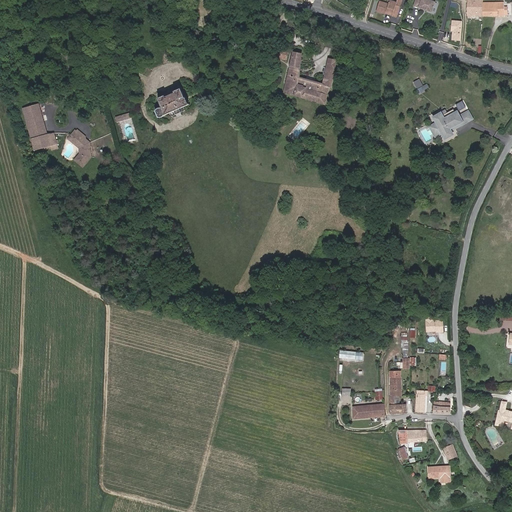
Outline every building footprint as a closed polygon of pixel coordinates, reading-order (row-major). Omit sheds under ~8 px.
[(393,13),(392,16),(396,17),(400,7),(396,6),(397,2),(391,0),(390,0),(389,3),(380,1),(377,11),(386,14),(387,11),(393,13)] [(435,1),(430,0),(415,0),(414,6),(432,12),(435,1)] [(468,15),(505,16),(505,15),(508,15),(508,10),(505,10),(505,2),(483,2),(476,2),(476,0),(474,0),(474,1),(468,0),(468,15)] [(463,21),(451,20),(450,30),(452,31),(451,40),(460,41),(463,21)] [(286,61),(288,51),(277,48),(274,58),(286,61)] [(302,53),(294,51),(283,92),(325,104),(331,87),(332,87),(337,61),(328,59),(323,83),(301,76),(302,53)] [(174,92),(175,93),(165,97),(164,96),(158,99),(163,108),(162,108),(161,108),(160,108),(159,109),(158,109),(157,109),(157,111),(156,112),(158,116),(159,117),(160,117),(162,117),(163,117),(164,116),(165,115),(175,110),(176,114),(186,109),(184,106),(189,104),(186,98),(185,98),(181,89),(174,92)] [(20,107),(28,137),(44,133),(35,103),(20,107)] [(443,110),(435,115),(438,120),(444,130),(447,135),(454,131),(453,128),(451,126),(464,119),(461,114),(459,109),(457,110),(455,107),(444,113),(443,110)] [(470,109),(461,114),(464,119),(451,126),(453,128),(474,116),(470,109)] [(437,133),(444,130),(438,120),(432,124),(437,133)] [(75,130),(70,136),(79,143),(76,146),(79,149),(80,154),(75,160),(82,167),(91,158),(89,142),(88,143),(85,140),(86,139),(86,137),(78,130),(77,131),(75,130)] [(76,146),(79,143),(70,136),(68,138),(76,146)] [(426,332),(443,332),(444,320),(426,320),(426,332)] [(395,395),(400,396),(400,390),(402,390),(401,386),(400,386),(400,381),(396,381),(395,378),(391,378),(391,395),(395,395)] [(425,390),(418,390),(417,396),(416,411),(425,411),(426,393),(425,393),(425,390)] [(403,412),(406,412),(407,404),(395,404),(395,395),(391,395),(389,395),(390,404),(392,414),(403,412)] [(434,413),(450,413),(450,400),(444,400),(443,402),(438,401),(435,401),(434,413)] [(504,402),(499,400),(495,408),(490,421),(495,423),(497,417),(508,422),(505,428),(510,430),(511,424),(511,411),(511,413),(501,409),(504,402)] [(386,415),(384,404),(376,404),(376,407),(374,407),(374,405),(371,406),(372,407),(359,409),(359,406),(355,406),(356,418),(386,415)] [(490,421),(495,408),(494,408),(487,424),(494,427),(497,421),(505,425),(502,431),(509,434),(511,427),(511,424),(510,430),(505,428),(508,422),(497,417),(495,423),(490,421)] [(427,440),(426,430),(399,431),(402,442),(409,441),(409,442),(427,440)] [(454,444),(452,445),(455,452),(448,454),(449,458),(458,455),(454,444)] [(455,452),(452,445),(445,447),(448,454),(455,452)] [(404,447),(399,449),(403,458),(408,456),(404,447)] [(451,481),(450,465),(429,467),(429,478),(441,478),(441,482),(451,481)]
